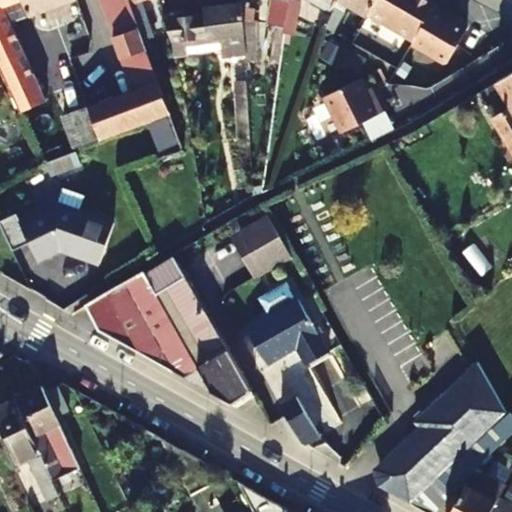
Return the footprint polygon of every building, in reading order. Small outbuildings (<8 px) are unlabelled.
[(0,0),(0,67),(19,110),(44,99),(2,4),(0,0)] [(68,0),(23,0),(29,15),(68,0)] [(101,0),(115,34),(138,25),(131,3),(129,0),(101,0)] [(129,0),(131,3),(138,25),(141,33),(143,39),(154,35),(143,0),(129,0)] [(266,0),(266,18),(275,18),(284,18),(284,0),(266,0)] [(293,0),(284,0),(284,18),(283,32),(293,32),(293,0)] [(306,0),(331,13),(332,10),(330,8),(334,0),(306,0)] [(331,13),(323,26),(331,31),(346,4),(366,15),(369,10),(375,0),(334,0),(330,8),(332,10),(331,13)] [(375,0),(369,10),(414,36),(433,3),(428,0),(375,0)] [(231,3),(224,4),(211,5),(203,7),(203,14),(207,36),(221,34),(224,55),(244,52),(242,20),(242,9),(241,2),(231,3)] [(447,12),(433,3),(414,36),(411,43),(445,63),(465,28),(445,16),(447,12)] [(182,8),(170,9),(172,18),(183,16),(182,8)] [(162,10),(165,19),(172,18),(170,9),(162,10)] [(242,20),(252,20),(252,9),(242,9),(242,20)] [(183,16),(172,18),(165,19),(167,25),(171,41),(175,56),(190,54),(187,39),(207,36),(203,14),(183,16)] [(283,32),(284,18),(275,18),(268,61),(279,63),(283,32)] [(255,60),(255,20),(252,20),(242,20),(244,52),(245,59),(255,60)] [(138,25),(115,34),(112,35),(121,58),(146,48),(143,39),(141,33),(138,25)] [(511,69),(495,79),(504,96),(510,107),(491,117),(511,152),(511,69)] [(246,79),(234,80),(234,97),(246,97),(246,79)] [(158,82),(75,112),(63,116),(73,146),(169,111),(158,82)] [(365,104),(356,82),(319,97),(334,134),(376,118),(370,103),(365,104)] [(54,94),(63,116),(75,112),(66,89),(54,94)] [(485,107),(491,117),(510,107),(504,96),(485,107)] [(249,137),(246,97),(234,97),(238,138),(249,137)] [(15,214),(0,220),(0,226),(12,251),(28,243),(34,255),(42,258),(64,248),(71,250),(69,253),(99,263),(113,223),(78,211),(83,195),(62,187),(56,204),(19,222),(15,214)] [(240,231),(262,271),(290,255),(268,215),(240,231)] [(98,328),(179,377),(193,368),(210,394),(232,407),(252,395),(175,256),(145,274),(143,270),(85,304),(98,328)] [(69,264),(45,278),(53,291),(77,277),(69,264)] [(91,291),(83,277),(61,290),(70,303),(91,291)] [(262,298),(270,313),(244,328),(265,365),(296,348),(305,366),(327,353),(289,283),(262,298)] [(386,491),(406,502),(464,447),(502,412),(473,360),(410,420),(417,428),(374,469),(382,478),(386,491)] [(44,394),(57,420),(69,414),(56,388),(44,394)] [(44,394),(42,389),(16,402),(52,480),(79,468),(57,420),(44,394)] [(280,407),(301,443),(317,434),(296,397),(280,407)] [(31,463),(49,502),(60,498),(52,480),(16,402),(0,409),(0,418),(22,466),(31,463)] [(464,447),(406,502),(423,511),(429,511),(448,489),(444,484),(473,457),(464,447)] [(223,511),(219,502),(199,462),(185,454),(180,459),(176,471),(197,511),(223,511)] [(447,511),(511,511),(511,508),(497,499),(504,488),(481,474),(471,489),(464,485),(447,511)] [(280,511),(278,506),(242,486),(235,483),(251,511),(280,511)] [(223,511),(226,511),(235,508),(229,497),(219,502),(223,511)]
